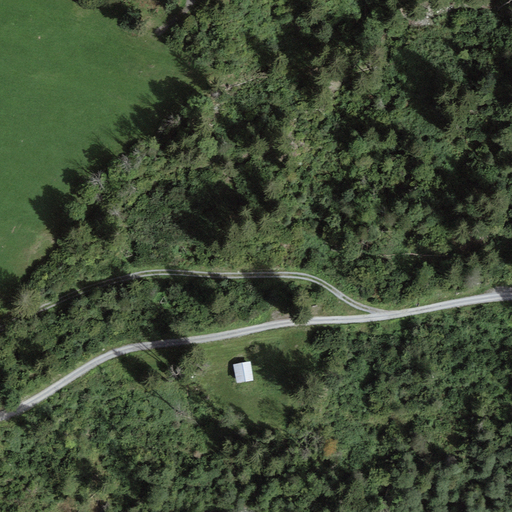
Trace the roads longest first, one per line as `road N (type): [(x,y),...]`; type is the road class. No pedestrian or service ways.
road 1 (unclassified): [(0,415),(128,349),(511,296)]
road 2 (track): [(443,305),(318,274),(121,278),(0,320)]
